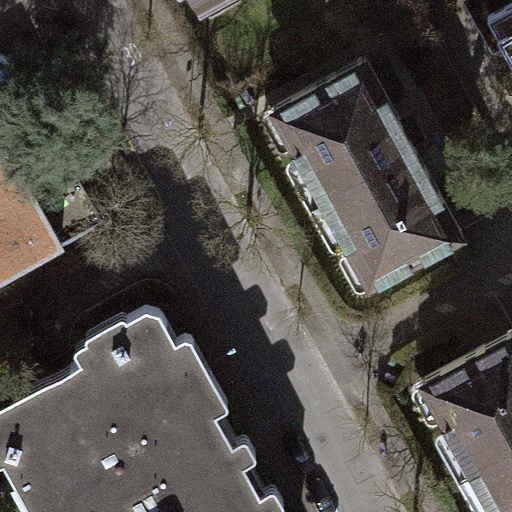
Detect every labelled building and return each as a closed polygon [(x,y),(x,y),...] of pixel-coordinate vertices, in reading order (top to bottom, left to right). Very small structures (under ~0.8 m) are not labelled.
[(511,0),(478,0),(477,1),(511,64),(511,0)] [(405,132),(361,53),(267,105),(363,279),(457,227),(405,132)] [(0,268),(95,215),(35,107),(0,126),(0,268)] [(111,333),(0,394),(0,470),(2,474),(13,476),(23,474),(27,471),(48,510),(44,511),(266,511),(193,378),(201,371),(201,359),(183,329),(175,328),(167,331),(155,309),(147,302),(138,300),(117,310),(111,333)] [(415,378),(464,465),(511,437),(511,340),(504,327),(415,378)] [(511,511),(511,437),(464,465),(491,511),(511,511)]
